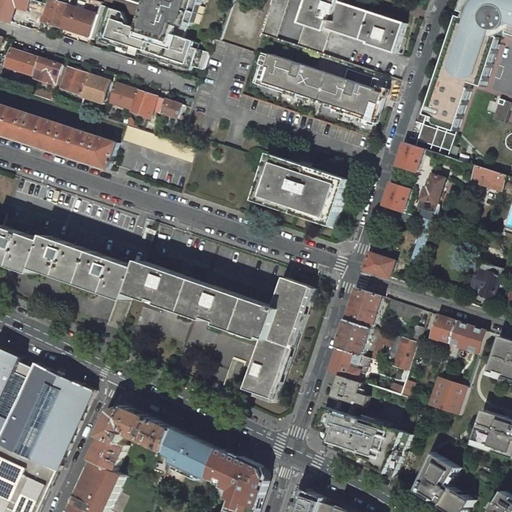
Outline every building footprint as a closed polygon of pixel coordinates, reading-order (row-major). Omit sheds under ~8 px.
[(18,7),(20,0),(0,0),(0,18),(13,23),(13,20),(15,21),(20,7),(18,7)] [(35,18),(44,21),(49,4),(38,0),(32,0),(31,4),(39,6),(35,18)] [(44,21),(63,28),(71,6),(54,0),(50,0),(49,4),(44,21)] [(151,0),(152,0),(143,30),(139,28),(127,24),(128,21),(123,12),(102,5),(101,7),(99,15),(93,33),(103,36),(113,39),(112,44),(133,51),(134,46),(142,49),(141,53),(164,60),(165,56),(173,59),(172,63),(193,70),(194,66),(206,69),(211,52),(194,47),(196,41),(185,37),(190,22),(196,3),(201,5),(202,0),(151,0)] [(152,0),(151,0),(147,0),(139,28),(143,30),(152,0)] [(289,0),(273,0),(262,32),(277,38),(289,0)] [(313,0),(298,45),(323,53),(331,29),(371,42),(371,44),(399,54),(408,24),(344,2),(344,0),(313,0)] [(439,126),(459,132),(473,90),(471,89),(473,84),(486,88),(500,45),(498,44),(501,37),(503,36),(505,38),(506,38),(507,38),(509,36),(509,35),(509,33),(511,32),(511,0),(467,0),(466,1),(465,3),(462,12),(467,14),(465,19),(461,17),(428,116),(436,119),(436,121),(436,122),(437,124),(439,126)] [(196,3),(190,22),(195,24),(201,5),(196,3)] [(63,28),(92,37),(93,33),(99,15),(71,6),(63,28)] [(113,39),(103,36),(102,42),(111,45),(112,44),(113,39)] [(142,49),(134,46),(133,51),(132,52),(141,54),(141,53),(142,49)] [(9,67),(36,75),(42,58),(14,49),(10,63),(9,67)] [(295,91),(316,98),(329,102),(349,110),(348,113),(361,117),(360,121),(374,126),(385,93),(378,91),(379,90),(372,87),(273,53),(273,54),(266,52),(262,63),(266,64),(261,79),(281,86),(280,89),(294,94),(295,91)] [(173,59),(165,56),(164,60),(163,62),(171,64),(172,63),(173,59)] [(35,78),(59,85),(65,66),(42,58),(36,75),(35,78)] [(281,86),(261,79),(266,64),(262,63),(256,81),(280,89),(281,86)] [(63,87),(83,94),(90,73),(70,66),(63,87)] [(114,81),(93,74),(89,86),(94,87),(91,95),(98,97),(98,100),(107,103),(114,81)] [(385,93),(389,83),(375,78),(372,87),(379,90),(378,91),(385,93)] [(113,102),(134,108),(141,89),(120,83),(113,102)] [(56,94),(32,87),(30,93),(54,100),(56,94)] [(165,112),(169,99),(141,89),(134,108),(133,111),(153,117),(156,109),(165,112)] [(294,94),(314,101),(316,98),(295,91),(294,94)] [(165,112),(189,120),(193,106),(169,99),(165,112)] [(511,102),(501,99),(494,120),(504,123),(511,102)] [(328,106),(348,113),(349,110),(329,102),(328,106)] [(0,103),(0,132),(112,170),(121,143),(0,103)] [(125,139),(193,162),(198,147),(182,142),(158,134),(130,125),(125,139)] [(457,136),(425,125),(420,141),(452,152),(457,136)] [(408,143),(402,161),(423,167),(428,150),(418,146),(408,143)] [(258,201),(337,227),(353,180),(274,154),(258,201)] [(509,176),(480,167),(475,181),(504,191),(509,176)] [(426,200),(421,217),(434,221),(438,223),(440,219),(435,218),(439,205),(440,205),(448,179),(435,174),(430,188),(427,188),(424,200),(426,200)] [(395,183),(387,206),(408,213),(415,190),(395,183)] [(384,214),(424,227),(413,260),(421,263),(434,221),(421,217),(408,213),(387,206),(384,214)] [(18,230),(4,225),(1,236),(0,237),(0,261),(38,275),(41,269),(117,296),(132,302),(135,294),(144,269),(122,261),(123,257),(113,253),(112,257),(81,246),(82,242),(67,237),(66,241),(51,236),(49,241),(28,234),(29,230),(20,227),(18,230)] [(144,238),(154,241),(157,231),(147,228),(144,238)] [(398,261),(372,252),(366,269),(393,278),(398,261)] [(447,287),(453,267),(430,260),(424,279),(447,287)] [(496,298),(506,269),(484,261),(483,263),(473,260),(469,273),(479,277),(475,287),(485,290),(483,294),(496,298)] [(278,307),(147,261),(144,269),(135,294),(157,302),(158,300),(197,314),(224,323),(224,326),(266,341),(250,389),(277,399),(316,288),(288,278),(278,307)] [(376,328),(386,297),(360,288),(349,319),(376,328)] [(423,310),(391,299),(387,311),(419,322),(423,310)] [(442,339),(453,343),(460,321),(451,319),(442,315),(434,338),(441,340),(442,339)] [(366,356),(376,328),(349,319),(340,348),(366,356)] [(453,343),(449,355),(458,358),(462,346),(468,348),(471,338),(476,340),(480,328),(460,321),(453,343)] [(412,340),(382,330),(373,359),(411,371),(426,328),(417,326),(412,340)] [(471,338),(468,348),(483,353),(490,331),(480,328),(476,340),(471,338)] [(493,372),(511,378),(511,342),(504,340),(493,372)] [(45,365),(3,346),(0,353),(0,442),(7,446),(45,365)] [(359,380),(362,371),(367,373),(372,358),(366,356),(340,348),(332,371),(342,375),(359,380)] [(45,365),(7,446),(66,473),(104,393),(45,365)] [(335,397),(368,408),(372,396),(362,393),(366,383),(359,380),(342,375),(335,397)] [(462,415),(471,388),(442,378),(433,405),(462,415)] [(406,388),(404,395),(411,398),(416,384),(408,382),(406,388)] [(406,388),(394,384),(392,391),(404,395),(406,388)] [(135,434),(173,452),(181,429),(158,418),(131,405),(117,411),(106,434),(126,445),(131,435),(128,433),(130,430),(136,433),(135,434)] [(409,451),(416,435),(332,406),(324,429),(337,433),(333,445),(387,470),(398,477),(407,456),(403,454),(405,450),(409,451)] [(511,455),(511,417),(488,409),(477,444),(511,455)] [(212,484),(224,449),(181,429),(173,452),(169,465),(212,484)] [(94,460),(119,472),(130,446),(126,445),(106,434),(94,460)] [(0,511),(47,511),(66,473),(7,446),(0,442),(0,511)] [(212,484),(211,486),(204,508),(213,511),(259,511),(260,510),(270,482),(263,467),(224,449),(212,484)] [(420,491),(440,503),(452,484),(463,468),(438,451),(420,491)] [(119,472),(94,460),(84,480),(112,494),(114,491),(120,494),(128,476),(119,472)] [(112,494),(84,480),(82,485),(71,510),(75,511),(111,511),(120,494),(114,491),(112,494)] [(440,503),(454,511),(470,511),(478,501),(452,484),(440,503)] [(331,499),(305,487),(295,511),(359,511),(356,511),(351,508),(331,499)] [(511,511),(511,493),(508,491),(494,511),(511,511)]
